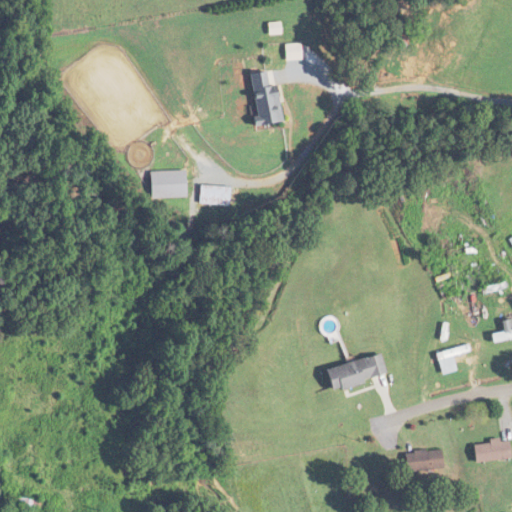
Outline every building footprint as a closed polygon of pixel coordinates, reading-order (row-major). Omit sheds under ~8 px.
[(253,74),(259,125),(286,122),(282,91),(274,92),(272,72),(253,74)] [(152,198),(188,198),(188,170),(152,170),(152,198)] [(231,186),(202,186),(202,204),(231,204),(231,186)] [(511,328),(511,320),(503,320),(503,334),(491,334),(491,338),(511,338),(511,328)] [(468,352),(467,346),(435,355),(437,360),(468,352)] [(385,377),(380,355),(323,369),(328,391),(385,377)] [(473,463),(510,459),(508,441),(471,444),(473,463)] [(404,452),(404,471),(442,470),(441,451),(404,452)] [(20,506),(38,506),(38,498),(20,498),(20,506)]
